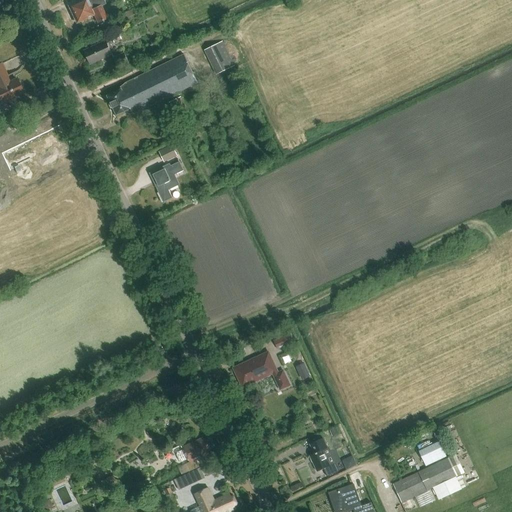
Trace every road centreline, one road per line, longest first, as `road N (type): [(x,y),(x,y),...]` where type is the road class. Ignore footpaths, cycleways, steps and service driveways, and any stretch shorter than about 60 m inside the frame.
road 1 (unclassified): [(267,511),(31,0)]
road 2 (track): [(193,352),(0,445)]
